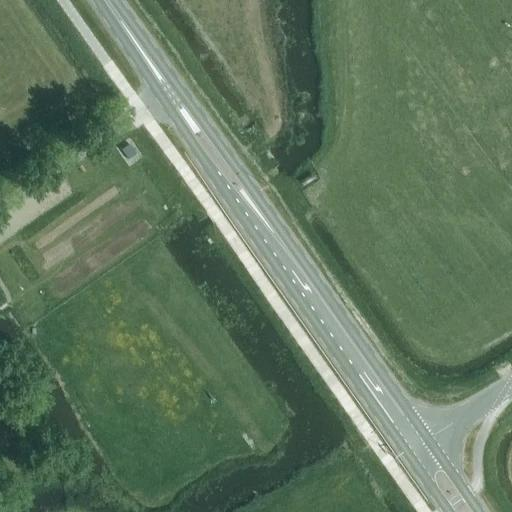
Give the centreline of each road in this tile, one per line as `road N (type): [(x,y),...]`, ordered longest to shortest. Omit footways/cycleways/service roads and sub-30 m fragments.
road 1 (primary): [(426,439),(145,41),(127,31)]
road 2 (primary): [(127,31),(130,50),(406,452)]
